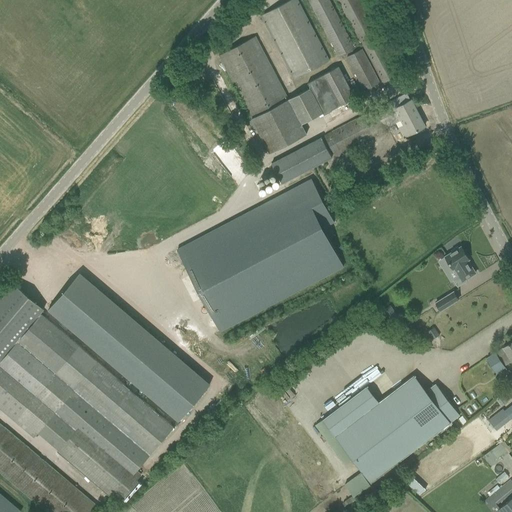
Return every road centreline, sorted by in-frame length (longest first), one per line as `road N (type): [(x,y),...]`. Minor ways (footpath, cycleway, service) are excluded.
road 1 (unclassified): [(0,256),(226,0)]
road 2 (tertiary): [(511,253),(445,128),(400,0)]
